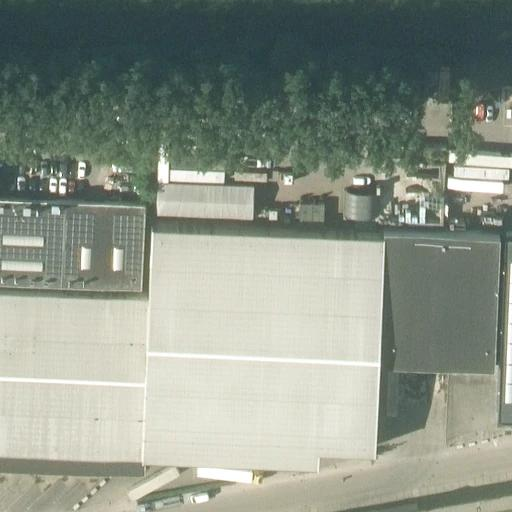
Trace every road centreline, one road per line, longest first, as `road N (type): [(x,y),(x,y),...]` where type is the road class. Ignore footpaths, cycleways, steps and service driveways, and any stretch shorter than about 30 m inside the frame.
road 1 (unknown): [(511,205),(40,175)]
road 2 (residential): [(511,455),(201,511)]
